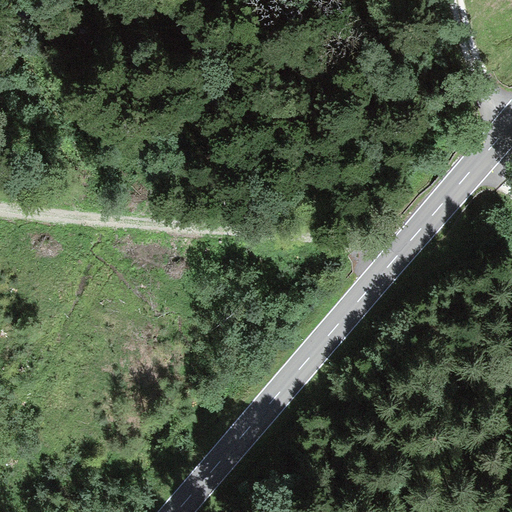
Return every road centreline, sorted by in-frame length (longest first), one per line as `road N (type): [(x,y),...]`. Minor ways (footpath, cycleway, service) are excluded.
road 1 (secondary): [(173,511),(511,122)]
road 2 (track): [(0,212),(373,241),(398,253)]
road 3 (track): [(451,0),(481,87),(509,125)]
